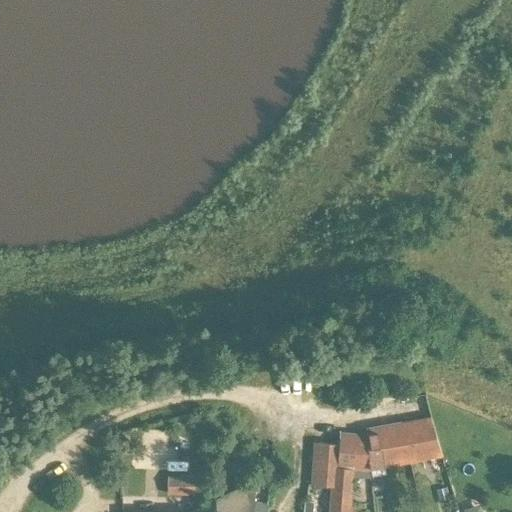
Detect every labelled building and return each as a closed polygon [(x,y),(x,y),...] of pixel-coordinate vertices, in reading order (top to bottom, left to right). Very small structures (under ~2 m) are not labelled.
[(180,265),(181,253),(170,251),(167,251),(166,263),(180,265)] [(430,416),(402,422),(410,462),(438,456),(430,416)] [(410,462),(402,422),(378,426),(386,467),(410,462)] [(386,467),(378,426),(366,429),(367,434),(374,469),(386,467)] [(350,511),(351,509),(354,467),(357,434),(341,432),(338,464),(335,463),(333,488),(330,511),(350,511)] [(354,467),(372,469),(374,469),(367,434),(357,434),(354,467)] [(314,487),(333,488),(335,463),(336,446),(317,444),(314,487)] [(167,476),(167,496),(190,496),(194,496),(194,476),(192,476),(167,476)] [(252,511),(257,478),(216,499),(216,511),(252,511)] [(437,490),(440,501),(449,499),(447,488),(437,490)] [(266,511),(268,505),(255,503),(253,511),(266,511)]
